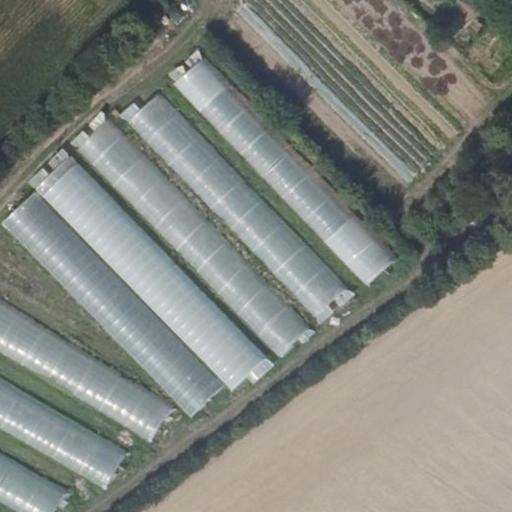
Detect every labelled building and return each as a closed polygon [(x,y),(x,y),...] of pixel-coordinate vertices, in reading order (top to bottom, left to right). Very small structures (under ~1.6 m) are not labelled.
[(173,84),(368,286),(396,258),(201,57),(173,84)] [(321,324),(353,294),(155,85),(123,116),(321,324)] [(280,356),(310,327),(111,118),(80,146),(280,356)] [(273,365),(66,147),(30,181),(238,399),(273,365)] [(179,398),(0,303),(0,352),(159,436),(179,398)] [(0,379),(0,423),(112,481),(130,446),(0,379)] [(0,449),(0,495),(32,511),(65,511),(77,489),(0,449)]
